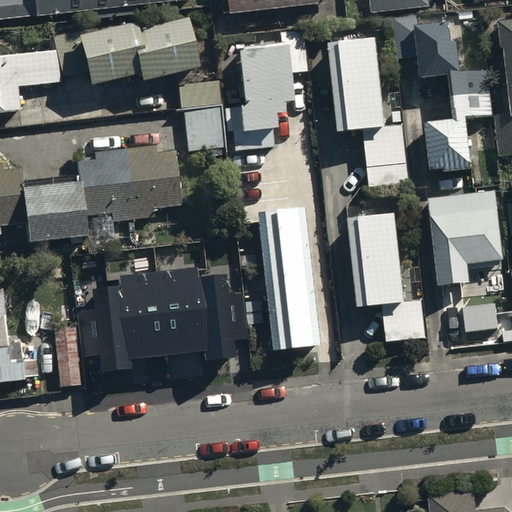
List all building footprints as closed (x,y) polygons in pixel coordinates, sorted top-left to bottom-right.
[(0,0),(0,14),(130,0),(0,0)] [(367,0),(369,11),(425,4),(424,0),(367,0)] [(185,16),(135,28),(133,20),(77,34),(89,83),(139,71),(141,79),(198,65),(185,16)] [(511,18),(499,19),(510,114),(494,116),(498,156),(511,154),(511,18)] [(430,173),(472,168),(466,118),(492,115),(487,70),(459,73),(452,20),(414,24),(420,77),(448,74),(453,117),(424,121),(430,173)] [(237,46),(243,106),(230,107),(234,150),(273,147),(270,110),(292,108),(288,71),(306,70),(302,31),(280,33),(280,42),(237,46)] [(338,131),(362,128),(370,194),(410,190),(402,124),(386,126),(376,36),(328,42),(338,131)] [(0,112),(20,110),(18,86),(60,81),(57,50),(0,55),(0,112)] [(179,85),(181,107),(220,104),(218,81),(179,85)] [(183,111),(188,151),(223,147),(218,108),(183,111)] [(79,179),(23,185),(21,168),(3,170),(2,162),(0,162),(0,225),(26,222),(28,241),(87,234),(85,215),(111,213),(112,220),(151,216),(150,209),(181,205),(175,150),(157,152),(156,145),(94,151),(95,159),(77,161),(79,179)] [(495,190),(428,198),(439,285),(469,282),(467,263),(504,259),(495,190)] [(255,212),(270,350),(317,345),(302,206),(255,212)] [(422,300),(405,302),(394,212),(347,217),(358,307),(382,304),(387,342),(426,338),(422,300)] [(97,270),(107,354),(180,345),(169,261),(97,270)] [(238,267),(183,273),(191,339),(245,333),(238,267)] [(20,342),(6,343),(1,289),(0,289),(0,381),(24,379),(20,342)] [(463,307),(466,332),(498,328),(495,303),(463,307)] [(76,326),(54,327),(58,385),(80,384),(76,326)] [(430,511),(511,511),(511,509),(506,504),(474,508),(474,487),(428,493),(430,511)]
